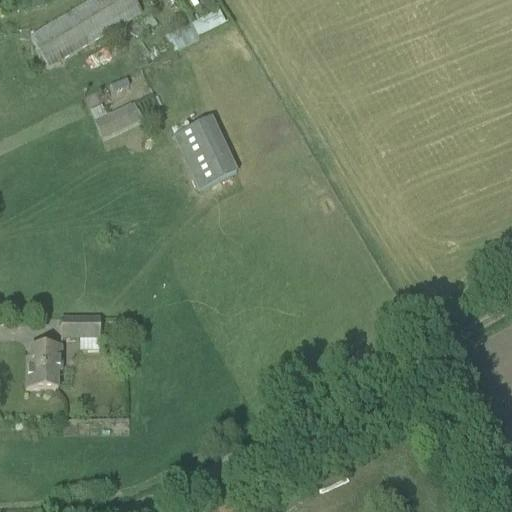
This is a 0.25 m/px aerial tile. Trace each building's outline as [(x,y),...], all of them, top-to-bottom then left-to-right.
[(141,15),(131,0),(96,0),(29,41),(48,71),(141,15)] [(217,12),(163,36),(169,51),(224,27),(217,12)] [(131,105),(139,123),(159,115),(151,96),(131,105)] [(94,124),(93,125),(102,143),(139,126),(130,107),(106,118),(94,124)] [(173,139),(198,193),(236,176),(211,122),(173,139)] [(60,322),(60,342),(85,342),(98,342),(98,321),(60,322)] [(25,393),(57,394),(57,375),(61,375),(60,350),(28,350),(28,371),(25,371),(25,393)] [(215,511),(241,511),(235,501),(215,511)]
